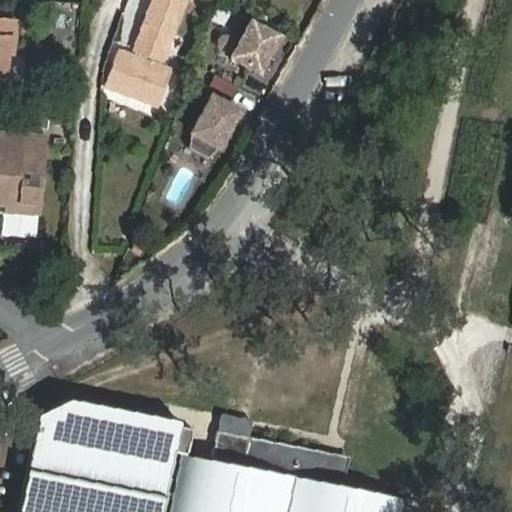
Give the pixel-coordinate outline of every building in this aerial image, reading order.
[(186,0),(153,0),(145,24),(173,34),(186,0)] [(252,69),(275,32),(248,15),(225,52),(252,69)] [(14,54),(17,19),(0,17),(0,89),(4,90),(7,53),(14,54)] [(145,24),(137,46),(165,57),(173,34),(145,24)] [(173,70),(119,48),(105,84),(159,105),(173,70)] [(235,107),(206,92),(185,130),(183,142),(205,154),(214,146),(235,107)] [(0,149),(43,152),(44,138),(0,135),(0,149)] [(0,200),(40,203),(43,152),(0,149),(0,200)] [(0,210),(39,212),(40,203),(0,200),(0,210)] [(181,425),(182,420),(71,398),(39,414),(18,511),(163,511),(175,451),(189,453),(193,428),(181,425)] [(253,440),(248,465),(271,470),(273,463),(264,461),(272,443),(253,440)] [(399,511),(402,496),(339,483),(313,477),(314,471),(327,473),(325,453),(272,443),(264,461),(273,463),(271,470),(248,465),(182,453),(170,511),(399,511)] [(313,477),(339,483),(345,457),(325,453),(327,473),(314,471),(313,477)]
